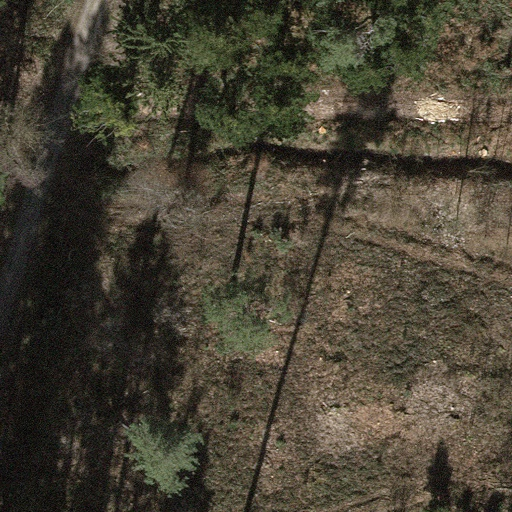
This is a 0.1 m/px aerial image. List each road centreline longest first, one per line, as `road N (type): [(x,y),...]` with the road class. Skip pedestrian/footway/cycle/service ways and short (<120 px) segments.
road 1 (track): [(511,104),(64,95)]
road 2 (track): [(0,306),(98,0)]
